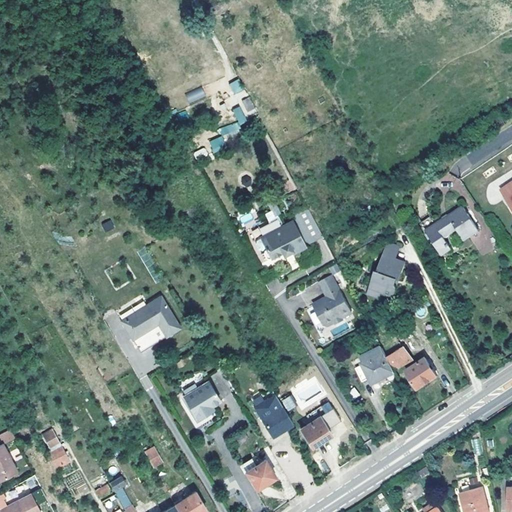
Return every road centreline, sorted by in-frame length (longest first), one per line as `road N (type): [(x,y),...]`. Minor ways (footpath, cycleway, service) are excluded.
road 1 (primary): [(492,396),(318,511)]
road 2 (track): [(485,400),(412,258)]
